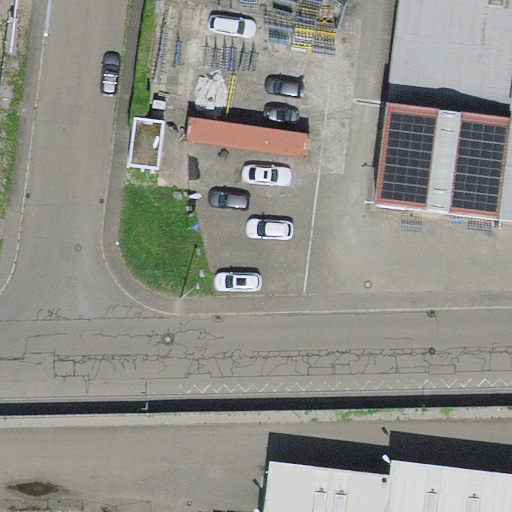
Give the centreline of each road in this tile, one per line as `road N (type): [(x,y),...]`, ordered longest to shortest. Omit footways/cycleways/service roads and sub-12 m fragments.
road 1 (residential): [(45,357),(511,345)]
road 2 (residential): [(93,0),(45,357)]
